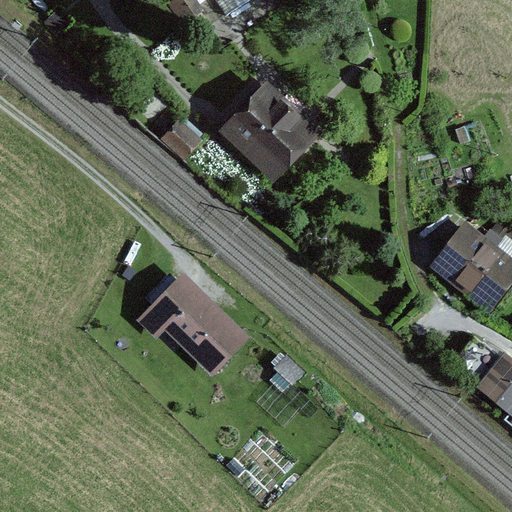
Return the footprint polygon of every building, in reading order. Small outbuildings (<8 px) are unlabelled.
[(204,11),(196,0),(172,0),(167,4),(181,26),(204,11)] [(214,0),(226,17),(251,0),(214,0)] [(324,135),(267,82),(219,133),(275,186),(324,135)] [(186,119),(182,123),(179,120),(160,141),(183,162),(203,141),(199,138),(203,134),(186,119)] [(460,148),(469,144),(462,129),(453,133),(460,148)] [(511,226),(502,218),(492,232),(489,230),(484,237),(465,222),(429,268),(489,315),(511,285),(511,226)] [(136,322),(155,341),(165,332),(210,377),(249,339),(184,275),(136,322)] [(511,360),(504,353),(475,388),(511,417),(511,360)]
